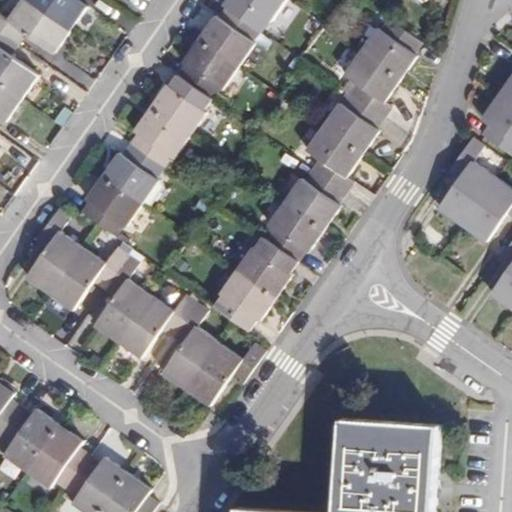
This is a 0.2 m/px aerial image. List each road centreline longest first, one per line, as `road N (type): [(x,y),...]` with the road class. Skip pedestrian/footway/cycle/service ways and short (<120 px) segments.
road 1 (residential): [(0,263),(179,0)]
road 2 (unclassified): [(485,0),(465,68),(424,149),(344,277)]
road 3 (residential): [(206,475),(0,321)]
road 4 (unclassified): [(344,277),(206,475)]
road 5 (unclassified): [(511,391),(344,277)]
